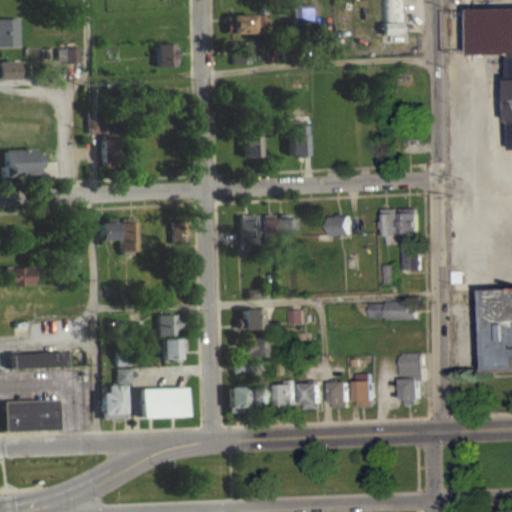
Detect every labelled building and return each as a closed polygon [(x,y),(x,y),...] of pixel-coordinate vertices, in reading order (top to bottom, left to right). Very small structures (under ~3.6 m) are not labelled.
[(398,0),(400,31),(380,32),(379,20),(382,20),(381,0),(398,0)] [(511,55),(477,55),(476,4),(511,4),(511,55)] [(227,11),(228,30),(248,30),(248,32),(258,31),(258,24),(265,23),(265,12),(250,13),(250,11),(227,11)] [(291,14),(291,35),(310,34),(310,13),(291,14)] [(0,16),(0,44),(18,44),(17,16),(0,16)] [(266,22),(222,24),(223,43),(258,42),(258,35),(266,34),(266,22)] [(153,40),(172,39),(172,63),(154,64),(153,40)] [(254,41),(247,41),(247,39),(231,39),(231,62),(248,62),(248,50),(254,50),(254,41)] [(78,45),(78,60),(63,61),(63,58),(56,58),(55,46),(78,45)] [(254,50),(229,50),(229,72),(248,73),(248,60),(254,60),(254,50)] [(153,75),(172,75),(171,51),(152,52),(153,75)] [(77,56),(54,57),(54,71),(77,71),(77,56)] [(0,57),(0,76),(15,76),(15,68),(19,68),(18,60),(14,60),(14,57),(0,57)] [(14,70),(0,70),(0,87),(15,87),(14,70)] [(86,108),(86,131),(91,130),(97,130),(97,108),(86,108)] [(286,123),(287,152),(303,151),(302,122),(286,123)] [(240,124),(256,123),(257,154),(241,154),(240,124)] [(96,125),(85,125),(85,141),(96,141),(96,125)] [(98,135),(99,159),(100,159),(101,164),(116,164),(116,158),(118,158),(117,134),(98,135)] [(2,147),(2,162),(0,162),(0,173),(8,173),(8,172),(40,170),(40,151),(33,152),(33,145),(2,147)] [(384,206),(385,233),(400,233),(399,206),(384,206)] [(402,206),(402,232),(420,231),(419,206),(402,206)] [(237,212),(255,212),(256,241),(250,241),(250,246),(238,247),(237,212)] [(332,232),(351,231),(350,213),(331,214),(332,232)] [(257,215),(258,235),(260,235),(260,239),(273,239),(273,215),(257,215)] [(275,215),(291,215),(291,233),(286,233),(286,238),(275,238),(275,215)] [(169,218),(186,218),(187,239),(170,240),(169,218)] [(97,219),(115,219),(115,236),(97,236),(97,219)] [(117,219),(118,248),(135,247),(134,219),(117,219)] [(331,244),(351,243),(351,224),(331,225),(331,244)] [(113,226),(103,227),(103,231),(96,231),(96,248),(114,248),(113,226)] [(171,252),(187,250),(185,234),(169,236),(171,252)] [(405,241),(422,241),(422,267),(405,267),(405,241)] [(398,262),(385,262),(386,282),(398,282),(398,262)] [(3,264),(3,280),(11,280),(11,282),(31,282),(31,273),(37,273),(37,265),(3,264)] [(396,273),(385,274),(385,292),(397,292),(396,273)] [(31,293),(31,285),(37,285),(36,275),(2,276),(3,294),(31,293)] [(258,297),(244,298),(244,308),(258,307),(258,297)] [(511,297),(490,298),(493,379),(511,377),(511,297)] [(389,299),(389,316),(419,316),(419,306),(413,306),(413,299),(389,299)] [(372,301),(386,301),(386,315),(372,315),(372,301)] [(258,305),(239,306),(239,316),(235,316),(235,327),(259,326),(258,305)] [(290,308),(304,307),(305,322),(290,322),(290,308)] [(413,309),(388,309),(388,328),(419,328),(419,316),(413,316),(413,309)] [(154,312),(155,333),(175,332),(175,327),(181,326),(180,314),(174,314),(174,311),(154,312)] [(386,326),(386,312),(371,312),(371,326),(386,326)] [(259,338),(259,318),(239,317),(239,326),(235,326),(234,338),(259,338)] [(290,318),(290,333),(305,333),(304,318),(290,318)] [(139,319),(129,320),(129,333),(140,333),(139,319)] [(155,343),(177,343),(176,323),(154,324),(155,343)] [(244,335),(244,341),(242,341),(243,352),(247,352),(247,355),(264,354),(264,350),(267,350),(266,339),(264,339),(264,334),(244,335)] [(159,336),(177,336),(178,356),(160,356),(159,336)] [(266,365),(265,345),(242,346),(243,366),(266,365)] [(159,347),(159,368),(177,368),(177,347),(159,347)] [(8,351),(8,365),(63,363),(62,349),(8,351)] [(114,349),(128,349),(128,363),(115,363),(114,349)] [(403,351),(403,353),(402,353),(403,373),(406,373),(406,376),(404,376),(405,397),(408,396),(408,402),(419,401),(418,396),(423,396),(422,378),(427,378),(426,365),(425,365),(424,350),(403,351)] [(8,377),(62,375),(62,360),(8,362),(8,377)] [(247,360),(256,360),(257,373),(250,373),(248,373),(247,360)] [(231,361),(246,361),(246,370),(231,370),(231,361)] [(129,366),(115,366),(115,381),(126,381),(129,381),(129,366)] [(230,381),(255,381),(255,372),(230,371),(230,381)] [(128,377),(113,377),(114,392),(129,391),(128,377)] [(360,403),(360,399),(358,399),(357,378),(375,378),(375,398),(374,398),(375,403),(360,403)] [(350,379),(351,399),(349,399),(350,405),(335,405),(335,400),(333,400),(332,379),(350,379)] [(303,380),(321,380),(322,401),(321,401),(321,406),(306,406),(306,401),(304,401),(303,380)] [(278,382),(296,381),(297,401),(296,401),(296,407),(281,408),(281,402),(279,402),(278,382)] [(121,382),(122,410),(121,410),(122,416),(99,417),(98,390),(103,390),(103,382),(110,382),(110,384),(114,383),(114,382),(121,382)] [(137,386),(183,384),(184,413),(138,414),(137,386)] [(243,384),(226,384),(226,410),(240,410),(240,404),(244,404),(243,384)] [(252,386),(272,385),(273,403),(252,403),(252,386)] [(421,386),(404,387),(405,413),(422,413),(421,386)] [(251,396),(252,416),(273,416),(273,395),(251,396)] [(1,399),(56,397),(57,427),(2,429),(1,399)]
